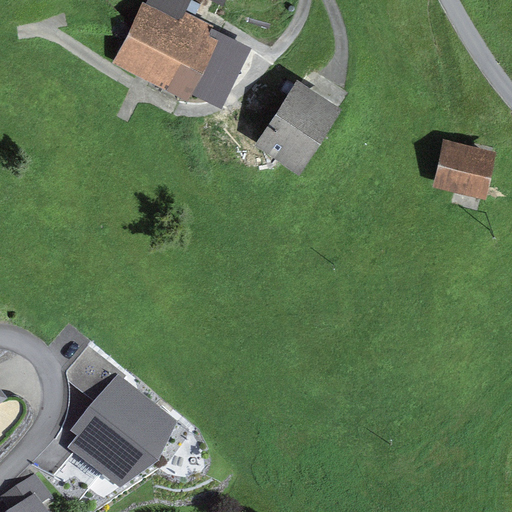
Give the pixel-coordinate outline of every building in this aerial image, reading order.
[(176,16),(142,0),(112,60),(187,98),(218,37),(208,33),(214,24),(180,7),(176,16)] [(342,105),(298,77),(255,142),(301,171),(342,105)] [(496,149),(443,136),(433,184),(487,196),(496,149)] [(127,377),(89,345),(67,372),(68,381),(94,403),(69,432),(76,439),(67,450),(119,495),(178,426),(124,380),(127,377)] [(52,499),(35,475),(1,498),(10,511),(48,511),(43,505),(52,499)]
